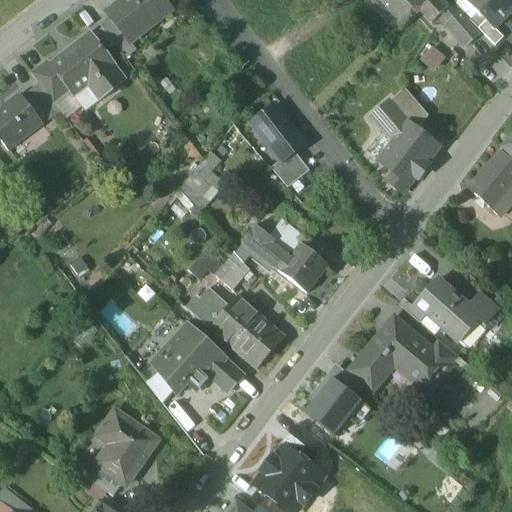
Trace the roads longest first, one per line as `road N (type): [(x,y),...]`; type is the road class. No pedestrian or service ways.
road 1 (tertiary): [(192,511),(401,234)]
road 2 (residential): [(401,234),(213,0)]
road 3 (tertiary): [(401,234),(511,95)]
